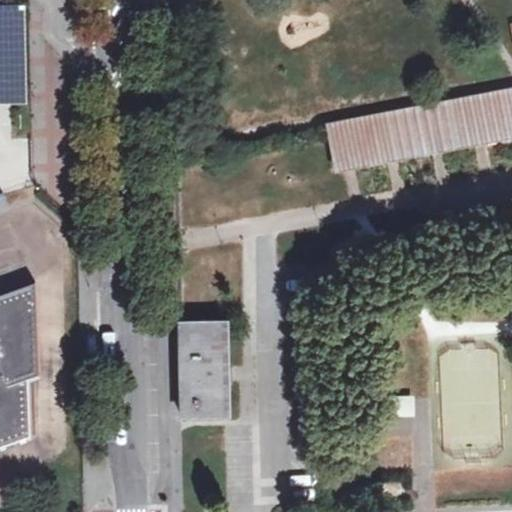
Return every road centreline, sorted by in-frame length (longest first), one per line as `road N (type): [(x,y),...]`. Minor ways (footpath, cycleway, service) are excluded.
road 1 (unclassified): [(128,511),(121,218)]
road 2 (unclassified): [(118,58),(102,95),(105,184),(121,218)]
road 3 (unclassified): [(121,218),(134,170),(131,95),(118,58)]
